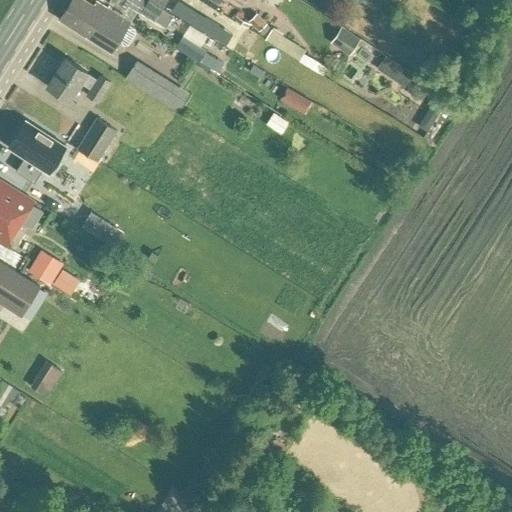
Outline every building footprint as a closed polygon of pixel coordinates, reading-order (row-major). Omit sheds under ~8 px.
[(93,6),(84,0),(70,0),(58,19),(111,52),(117,42),(123,46),(128,44),(135,32),(134,28),(128,24),(129,23),(96,1),(93,6)] [(165,8),(151,0),(116,0),(126,6),(127,4),(156,23),(156,21),(168,29),(176,17),(164,9),(165,8)] [(151,0),(165,8),(169,0),(151,0)] [(203,14),(196,25),(211,34),(218,24),(203,14)] [(223,61),(206,51),(207,48),(200,45),(206,34),(189,24),(175,47),(199,61),(201,59),(218,69),(223,61)] [(341,27),(331,42),(349,54),(359,39),(341,27)] [(96,78),(89,73),(65,58),(47,86),(71,101),(82,84),(89,88),(85,94),(98,103),(112,81),(99,73),(96,78)] [(123,78),(179,111),(189,95),(133,61),(123,78)] [(286,87),(279,98),(303,112),(310,101),(286,87)] [(97,161),(117,130),(96,117),(77,148),(97,161)] [(65,145),(25,119),(7,146),(23,156),(15,169),(33,181),(42,168),(48,172),(65,145)] [(233,121),(231,131),(249,135),(251,125),(233,121)] [(0,242),(5,245),(33,200),(0,179),(0,242)] [(50,282),(58,269),(35,255),(27,268),(50,282)] [(0,303),(21,317),(40,286),(0,260),(0,303)] [(62,269),(53,283),(68,293),(77,278),(62,269)] [(48,292),(40,287),(31,301),(40,306),(48,292)] [(274,367),(264,360),(255,374),(265,380),(274,367)]
